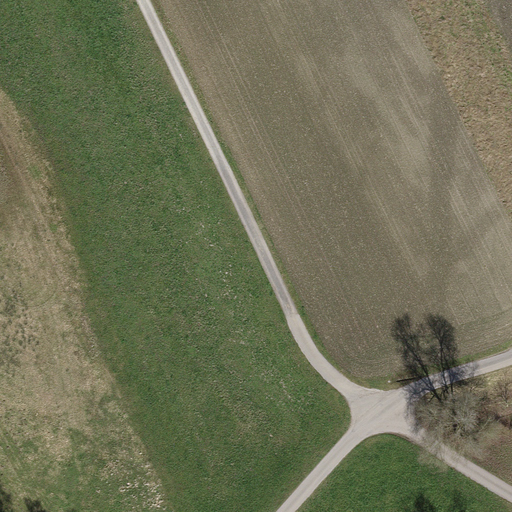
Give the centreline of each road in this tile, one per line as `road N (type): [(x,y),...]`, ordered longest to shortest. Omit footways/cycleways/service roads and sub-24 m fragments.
road 1 (track): [(147,0),(303,342),(336,386),(377,416)]
road 2 (track): [(377,416),(511,497)]
road 3 (track): [(377,416),(511,356)]
road 4 (track): [(291,511),(377,416)]
